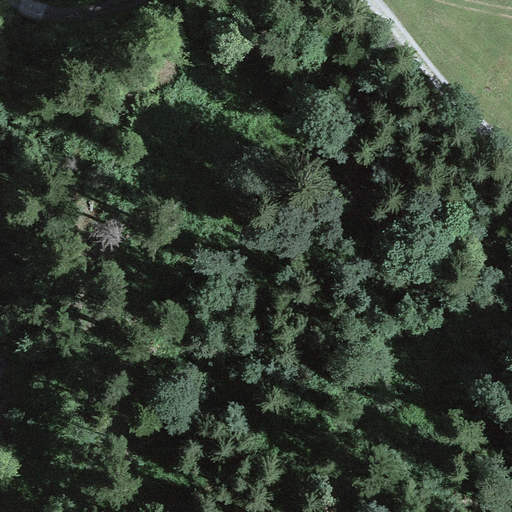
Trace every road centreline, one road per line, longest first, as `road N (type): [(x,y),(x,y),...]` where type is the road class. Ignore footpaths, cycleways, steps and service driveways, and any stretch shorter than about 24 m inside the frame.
road 1 (track): [(511,151),(370,0)]
road 2 (track): [(154,0),(65,20),(19,0)]
